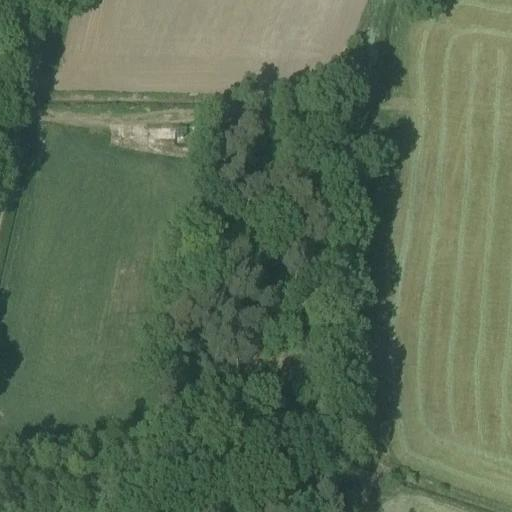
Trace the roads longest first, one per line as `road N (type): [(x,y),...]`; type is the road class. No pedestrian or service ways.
road 1 (track): [(381,0),(363,114),(349,132),(16,114)]
road 2 (unclassified): [(0,187),(42,0)]
